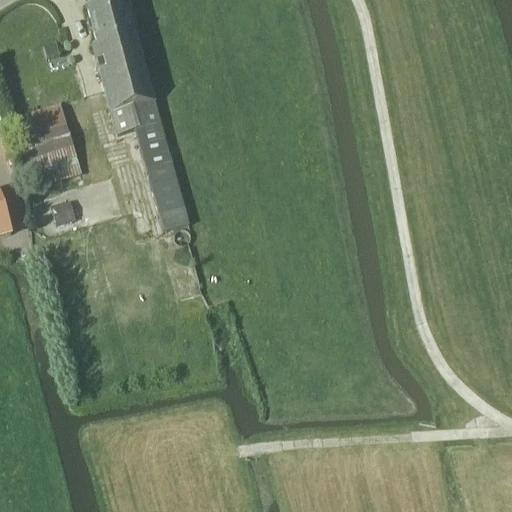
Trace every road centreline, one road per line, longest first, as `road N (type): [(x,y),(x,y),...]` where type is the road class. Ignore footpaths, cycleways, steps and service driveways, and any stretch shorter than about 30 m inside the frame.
road 1 (track): [(356,0),(421,328),(433,358),(489,417),(493,434)]
road 2 (track): [(187,382),(54,0)]
road 3 (track): [(511,433),(238,454)]
